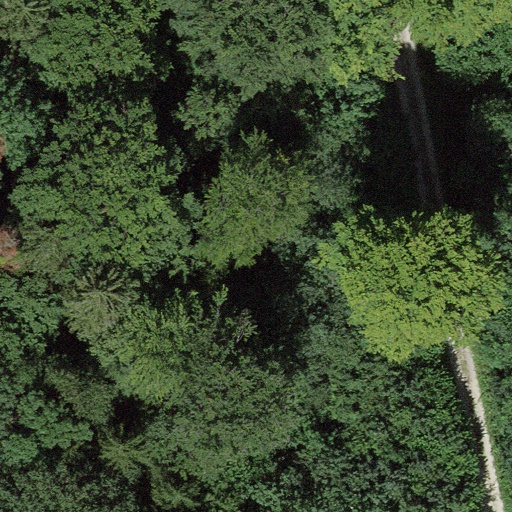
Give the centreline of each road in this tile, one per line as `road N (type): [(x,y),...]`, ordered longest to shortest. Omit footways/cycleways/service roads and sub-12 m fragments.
road 1 (track): [(389,0),(446,324),(490,511)]
road 2 (track): [(0,218),(267,0)]
